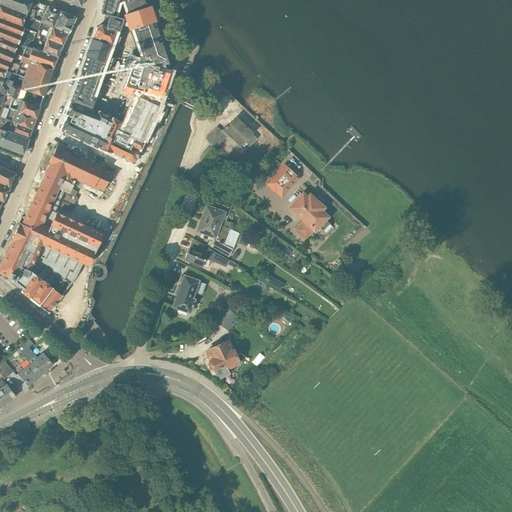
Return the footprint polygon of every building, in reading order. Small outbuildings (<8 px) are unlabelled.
[(0,0),(0,4),(32,17),(35,10),(29,8),(31,0),(0,0)] [(97,27),(70,101),(91,109),(123,19),(126,18),(140,61),(170,69),(150,6),(148,0),(103,0),(100,13),(107,15),(103,26),(101,25),(97,27)] [(0,4),(0,18),(36,32),(37,33),(39,27),(41,22),(40,22),(32,18),(32,17),(0,4)] [(47,7),(40,22),(41,22),(49,26),(53,28),(58,17),(61,11),(60,11),(47,6),(47,7)] [(58,17),(53,28),(54,28),(67,34),(68,35),(76,18),(61,11),(58,17)] [(0,38),(17,45),(25,48),(26,46),(29,46),(30,47),(32,43),(36,32),(0,18),(0,38)] [(41,22),(39,27),(48,32),(45,37),(62,45),(67,34),(54,28),(53,28),(49,26),(41,22)] [(32,43),(30,47),(35,49),(57,57),(62,45),(45,37),(41,36),(37,45),(32,43)] [(0,46),(5,49),(5,50),(14,53),(14,52),(17,46),(17,45),(0,38),(0,46)] [(0,58),(10,63),(14,53),(5,50),(5,49),(0,46),(0,58)] [(25,48),(23,54),(25,57),(53,68),(57,57),(35,49),(30,47),(29,46),(26,46),(25,48)] [(21,62),(28,64),(25,73),(26,73),(35,76),(34,78),(48,82),(52,70),(52,69),(53,68),(25,57),(23,56),(22,56),(21,62)] [(0,58),(0,67),(7,70),(9,66),(17,69),(19,66),(10,63),(0,58)] [(122,124),(119,131),(141,142),(141,141),(142,141),(143,142),(146,137),(145,136),(152,120),(153,120),(154,119),(156,115),(156,114),(155,114),(159,106),(158,106),(171,70),(140,61),(133,59),(122,90),(134,96),(121,123),(122,124)] [(12,81),(11,85),(21,88),(25,90),(43,96),(48,82),(34,78),(35,76),(26,73),(25,73),(24,77),(19,76),(16,82),(12,81)] [(0,93),(12,97),(23,101),(26,102),(28,96),(23,95),(25,90),(21,88),(11,85),(12,81),(7,79),(5,84),(2,83),(4,79),(3,78),(0,77),(0,93)] [(0,106),(7,108),(8,109),(11,99),(12,97),(0,93),(0,106)] [(11,99),(8,109),(19,112),(22,103),(23,101),(12,97),(11,99)] [(22,103),(19,112),(20,113),(36,118),(40,107),(26,102),(23,101),(22,103)] [(66,116),(59,130),(83,142),(97,149),(112,155),(113,154),(131,163),(135,161),(144,143),(141,141),(141,142),(118,131),(119,131),(122,124),(112,119),(112,118),(98,112),(98,113),(91,110),(70,102),(64,115),(66,116)] [(0,128),(28,139),(36,118),(20,113),(19,112),(8,109),(7,108),(0,106),(0,128)] [(251,134),(242,125),(235,118),(227,127),(226,126),(225,128),(226,128),(222,133),(216,127),(206,138),(216,147),(228,134),(239,144),(236,147),(242,153),(256,139),(251,134)] [(0,145),(23,154),(28,139),(0,128),(0,145)] [(11,241),(0,265),(0,272),(8,277),(7,280),(14,283),(15,282),(23,288),(30,280),(27,279),(32,272),(30,270),(42,243),(89,265),(103,234),(55,211),(69,182),(101,197),(113,171),(94,163),(95,160),(90,157),(89,160),(57,145),(55,148),(48,164),(50,165),(22,224),(19,223),(11,241)] [(286,158),(277,168),(289,180),(299,169),(292,163),(286,158)] [(0,184),(9,188),(16,174),(4,168),(0,166),(0,184)] [(0,200),(2,201),(9,188),(0,184),(0,200)] [(303,195),(297,201),(290,208),(305,221),(296,230),(304,238),(313,229),(314,230),(318,226),(323,231),(329,224),(324,218),(326,217),(320,211),(322,208),(310,196),(307,199),(303,195)] [(202,219),(227,228),(229,223),(221,219),(223,213),(227,215),(230,206),(209,198),(202,219)] [(68,215),(71,207),(61,203),(58,211),(68,215)] [(229,229),(227,228),(202,219),(197,230),(201,232),(199,237),(208,241),(207,245),(229,257),(233,249),(223,244),(229,229)] [(252,238),(249,242),(254,245),(256,247),(258,243),(252,238)] [(203,250),(205,245),(194,239),(186,260),(202,266),(205,259),(219,264),(221,259),(215,255),(207,252),(208,251),(203,250)] [(281,252),(295,262),(300,255),(287,245),(281,252)] [(27,279),(30,280),(21,291),(30,298),(43,281),(32,272),(27,279)] [(198,281),(184,276),(173,307),(190,313),(194,300),(192,299),(198,281)] [(270,284),(288,294),(291,289),(283,285),(284,284),(274,278),(270,284)] [(43,281),(30,298),(38,305),(52,288),(43,281)] [(52,288),(38,305),(49,313),(62,296),(52,288)] [(228,309),(217,322),(228,331),(234,324),(232,322),(237,315),(236,314),(241,308),(233,302),(228,309)] [(29,339),(18,348),(40,375),(52,365),(42,353),(35,359),(27,349),(33,344),(29,339)] [(228,341),(215,347),(206,351),(215,370),(216,370),(220,378),(230,374),(227,368),(238,363),(236,360),(237,360),(228,341)] [(4,360),(0,363),(0,365),(9,375),(13,371),(4,360)] [(28,386),(40,375),(30,363),(18,374),(28,386)] [(9,375),(0,365),(0,374),(4,379),(9,375)] [(0,403),(2,406),(15,397),(6,384),(5,385),(1,379),(0,379),(0,403)]
